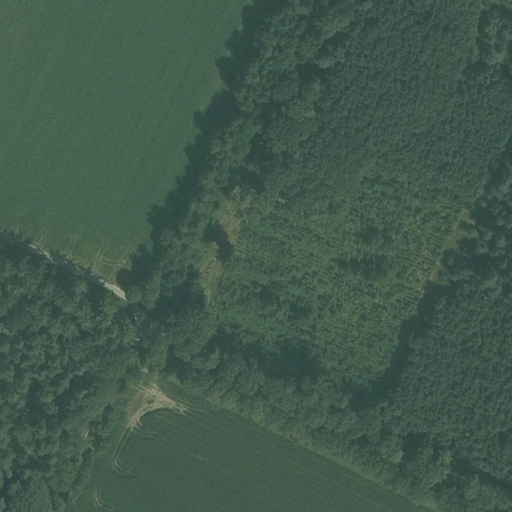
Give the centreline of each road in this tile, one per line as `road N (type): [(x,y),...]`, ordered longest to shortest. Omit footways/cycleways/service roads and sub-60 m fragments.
road 1 (track): [(142,307),(511,499)]
road 2 (track): [(142,307),(42,511)]
road 3 (unclassified): [(0,239),(142,307)]
